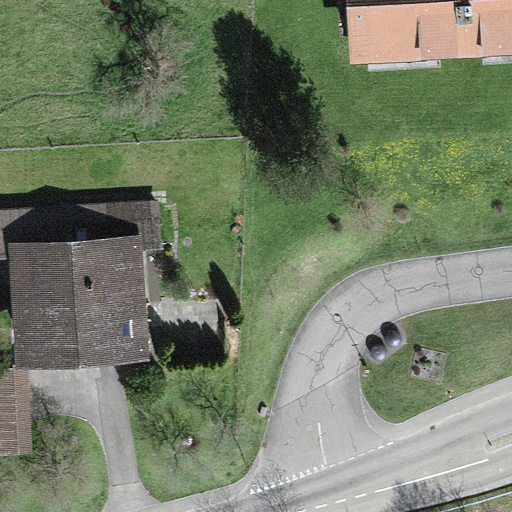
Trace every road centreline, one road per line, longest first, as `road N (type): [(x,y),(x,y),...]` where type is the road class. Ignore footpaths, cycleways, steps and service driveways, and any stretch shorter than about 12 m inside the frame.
road 1 (residential): [(335,494),(328,421),(341,327),(397,289),(511,278)]
road 2 (tertiary): [(335,494),(511,433)]
